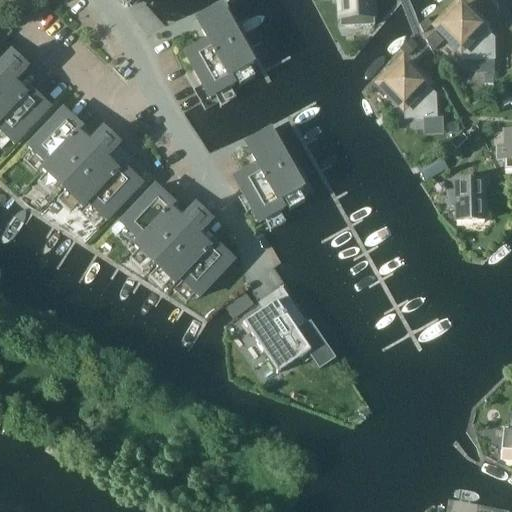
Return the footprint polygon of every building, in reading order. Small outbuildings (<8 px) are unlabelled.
[(374,26),(372,0),(348,0),(349,9),(340,10),(341,28),(374,26)] [(493,40),(482,28),(460,7),(438,28),(460,50),(460,61),(493,61),(493,40)] [(241,39),(230,19),(227,21),(226,18),(201,32),(207,42),(184,55),(209,99),(234,86),(230,78),(253,65),(239,41),(241,39)] [(16,81),(26,70),(11,56),(1,67),(16,81)] [(402,64),(380,86),(402,108),(403,108),(403,118),(436,118),(436,97),(424,86),(402,64)] [(0,133),(14,146),(49,109),(28,90),(24,95),(0,72),(0,133)] [(497,110),(511,103),(511,90),(511,88),(492,98),(497,110)] [(28,149),(47,167),(42,172),(61,190),(55,196),(57,198),(62,192),(81,210),(86,204),(106,223),(141,185),(120,166),(116,171),(79,137),(78,136),(83,131),(63,112),(28,149)] [(504,171),(511,170),(511,131),(504,132),(504,148),(497,148),(497,160),(504,160),(504,171)] [(108,157),(118,146),(104,132),(93,143),(108,157)] [(302,190),(288,165),(291,164),(279,144),(277,145),(275,142),(251,156),(257,166),(234,179),(259,224),(283,210),(279,203),(302,190)] [(417,169),(419,173),(424,182),(425,183),(448,169),(440,156),(417,169)] [(485,211),(484,183),(456,183),(456,194),(449,194),(450,211),(457,211),(457,222),(484,222),(485,211)] [(120,225),(139,243),(134,249),(153,267),(147,273),(149,274),(154,268),(173,286),(178,281),(198,299),(233,262),(213,242),(208,248),(171,212),(175,207),(155,188),(120,225)] [(185,219),(200,233),(210,222),(196,208),(185,219)] [(287,296),(244,324),(258,345),(257,345),(277,375),(307,354),(319,371),(335,360),(310,322),(306,325),(287,296)] [(511,430),(503,429),(501,449),(511,450),(511,430)]
